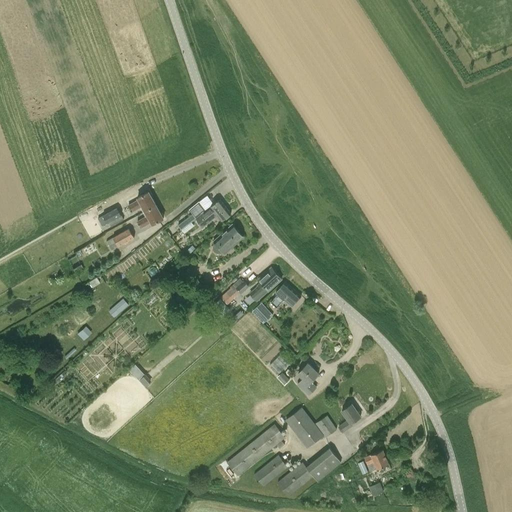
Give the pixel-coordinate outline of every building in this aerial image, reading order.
[(145,210),(145,211),(156,205),(148,191),(138,197),(139,199),(128,205),(132,211),(142,205),(145,210)] [(208,225),(219,216),(222,221),(231,214),(220,199),(206,210),(200,201),(189,209),(192,213),(178,225),(185,234),(194,226),(192,222),(196,219),(201,215),(208,225)] [(156,205),(145,211),(148,215),(137,221),(141,228),(152,222),(153,224),(163,218),(162,216),(156,205)] [(111,227),(124,220),(122,215),(117,207),(103,215),(98,219),(102,226),(108,223),(109,223),(111,227)] [(226,253),(244,236),(233,224),(215,241),(215,242),(214,243),(214,244),(213,245),(213,246),(213,248),(213,249),(214,250),(215,251),(216,252),(217,253),(218,253),(219,254),(221,253),(222,253),(224,251),(226,253)] [(134,238),(128,228),(106,241),(112,250),(134,238)] [(192,245),(187,250),(190,253),(195,248),(192,245)] [(258,280),(260,282),(249,292),(257,301),(269,291),(282,279),(271,267),(258,280)] [(249,286),(241,277),(221,296),(228,304),(239,292),(241,294),(249,286)] [(198,280),(174,301),(184,311),(207,290),(198,280)] [(292,307),(302,296),(285,281),(276,292),(277,294),(270,303),(277,308),(284,300),(292,307)] [(214,304),(224,315),(230,309),(220,298),(214,304)] [(264,323),(273,315),(262,302),(252,311),(264,323)] [(216,316),(220,312),(213,304),(209,308),(216,316)] [(114,306),(109,311),(114,317),(120,312),(114,306)] [(78,333),(84,339),(91,332),(85,326),(78,333)] [(279,355),(270,364),(280,373),(288,364),(279,355)] [(309,395),(316,387),(311,382),(319,373),(308,363),(298,373),(303,378),(298,384),(309,395)] [(285,385),(290,380),(283,372),(277,377),(285,385)] [(342,411),(347,419),(338,425),(343,432),(352,425),(351,424),(361,416),(352,403),(342,411)] [(300,408),(285,420),(307,447),(322,435),(300,408)] [(325,437),(337,429),(327,415),(316,423),(325,437)] [(238,475),(285,437),(274,424),(227,462),(238,475)] [(282,440),(277,445),(280,449),(285,445),(282,440)] [(341,462),(329,447),(306,466),(303,462),(278,482),(288,495),(313,475),(317,480),(341,462)] [(377,468),(389,464),(383,449),(371,454),(364,457),(370,471),(377,468)] [(279,455),(254,474),(263,485),(287,466),(279,455)] [(363,461),(358,463),(362,474),(368,472),(363,461)] [(369,486),(373,496),(384,491),(380,482),(369,486)]
